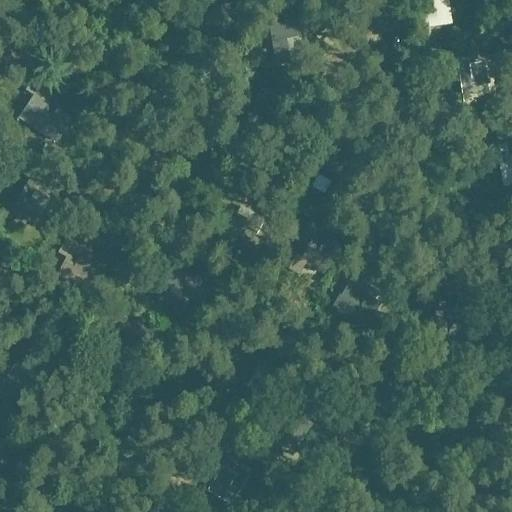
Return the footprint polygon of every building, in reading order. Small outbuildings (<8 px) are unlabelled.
[(450,25),(446,0),(419,0),(424,29),(450,25)] [(228,8),(193,14),(197,41),(232,34),(228,8)] [(277,66),(303,61),(301,49),(309,48),(307,37),(299,38),(296,23),(270,27),(277,66)] [(461,95),(488,91),(484,64),(468,66),(467,59),(456,61),(461,95)] [(54,143),(69,121),(63,117),(68,109),(30,84),(25,92),(33,97),(19,119),(54,143)] [(318,175),(341,188),(358,157),(335,144),(318,175)] [(496,148),(502,187),(511,185),(511,158),(509,159),(507,146),(496,148)] [(30,180),(10,209),(33,224),(52,194),(30,180)] [(239,209),(222,240),(245,253),(263,222),(239,209)] [(323,275),(336,253),(322,245),(327,238),(318,233),(321,227),(311,222),(303,238),(312,243),(303,260),(297,257),(289,271),(300,277),(306,265),(323,275)] [(56,276),(80,289),(93,266),(86,262),(90,255),(64,241),(57,254),(65,259),(56,276)] [(175,269),(158,299),(181,312),(199,282),(175,269)] [(333,310),(366,329),(383,299),(352,280),(346,291),(355,297),(351,305),(339,298),(333,310)] [(461,342),(469,346),(480,327),(449,310),(430,342),(453,356),(461,342)] [(124,359),(135,339),(144,344),(150,333),(118,315),(101,346),(124,359)] [(0,399),(9,405),(22,383),(32,389),(38,379),(5,360),(0,367),(0,399)] [(388,362),(371,392),(394,406),(411,375),(388,362)] [(292,457),(311,427),(288,413),(269,443),(292,457)] [(0,474),(14,451),(0,443),(0,474)] [(220,471),(207,492),(230,506),(249,476),(216,456),(211,465),(220,471)] [(90,511),(92,510),(69,496),(59,511),(90,511)]
